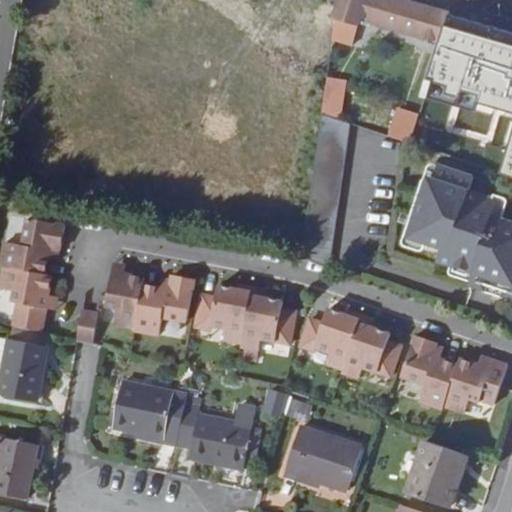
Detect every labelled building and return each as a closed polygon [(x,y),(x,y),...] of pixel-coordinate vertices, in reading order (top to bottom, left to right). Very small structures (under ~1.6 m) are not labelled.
[(340,0),(331,0),(329,5),(338,8),(340,0)] [(364,24),(440,45),(449,15),(399,0),(340,0),(338,8),(335,19),(337,20),(363,27),(364,24)] [(449,15),(440,45),(490,58),(499,29),(449,15)] [(482,81),(455,74),(444,114),(487,126),(500,81),(483,77),(482,81)] [(319,111),(339,116),(348,81),(329,76),(319,111)] [(233,102),(197,95),(196,102),(170,98),(169,104),(136,99),(130,130),(133,131),(129,153),(221,168),(233,102)] [(397,112),(390,138),(411,145),(419,119),(397,112)] [(304,246),(302,259),(326,267),(330,254),(327,253),(332,241),(329,241),(333,228),(331,227),(335,215),(333,214),(337,202),(335,202),(339,189),(337,188),(341,176),(339,176),(343,163),(341,162),(345,150),(343,149),(347,137),(345,137),(349,124),(323,115),(321,129),(319,142),(318,155),(316,168),(314,181),(312,194),(310,207),(308,220),(306,233),(304,246)] [(483,290),(511,299),(511,223),(493,217),(497,203),(470,195),(475,181),(437,168),(433,181),(428,180),(408,239),(441,250),(437,261),(474,273),(477,265),(490,269),(483,290)] [(14,328),(45,335),(51,297),(54,277),(47,276),(52,250),(62,252),(67,227),(29,220),(25,247),(7,244),(3,268),(6,269),(2,290),(17,293),(15,303),(20,304),(14,328)] [(62,252),(52,250),(51,258),(61,260),(62,252)] [(125,276),(127,267),(115,265),(113,274),(125,276)] [(197,280),(174,277),(173,281),(172,291),(163,289),(145,286),(147,280),(125,276),(113,274),(108,309),(119,310),(117,325),(138,329),(138,332),(164,337),(167,319),(190,322),(197,280)] [(172,291),(173,281),(165,279),(163,289),(172,291)] [(267,289),(240,283),(239,289),(252,292),(252,295),(265,299),(267,289)] [(216,300),(202,296),(196,325),(211,328),(211,325),(225,327),(223,339),(240,343),(240,346),(243,348),(241,358),(255,361),(260,339),(289,345),(296,313),(282,310),(284,303),(265,299),(252,295),(252,292),(239,289),(220,285),(216,300)] [(61,299),(51,297),(49,310),(59,311),(61,299)] [(347,317),(328,310),(324,324),(310,319),(301,347),(315,352),(316,348),(330,353),(326,365),(343,370),(342,373),(359,379),(363,369),(391,378),(402,347),(388,342),(390,335),(372,329),(359,324),(360,321),(347,317)] [(349,311),(347,317),(360,321),(359,324),(372,329),(375,320),(349,311)] [(80,342),(96,346),(103,316),(87,312),(80,342)] [(38,404),(51,336),(45,335),(14,328),(11,344),(0,397),(38,404)] [(495,405),(508,366),(492,361),(490,369),(479,365),(460,359),(458,365),(440,359),(432,357),(436,345),(436,343),(415,336),(400,380),(424,388),(418,405),(442,413),(443,409),(462,416),(466,403),(477,407),(479,400),(495,405)] [(11,344),(0,341),(0,396),(0,397),(11,344)] [(444,348),(436,345),(432,357),(440,359),(444,348)] [(492,361),(481,357),(479,365),(490,369),(492,361)] [(178,447),(188,402),(189,397),(124,383),(115,429),(166,441),(165,444),(178,447)] [(280,416),(285,393),(268,389),(263,412),(280,416)] [(248,459),(254,429),(254,427),(201,416),(203,406),(188,402),(178,447),(193,450),(191,460),(245,472),(248,459)] [(365,448),(302,427),(287,472),(350,493),(365,448)] [(265,431),(254,429),(248,459),(258,461),(265,431)] [(40,447),(0,438),(0,494),(29,501),(40,447)] [(451,510),(469,457),(426,442),(408,495),(451,510)]
